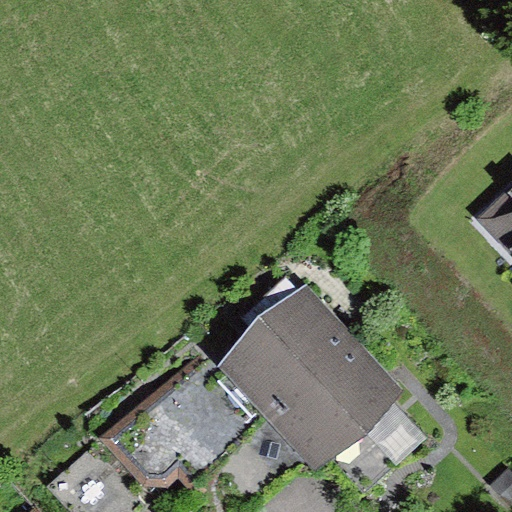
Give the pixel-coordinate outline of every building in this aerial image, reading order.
[(511,188),(480,220),(511,252),(511,188)] [(259,323),(215,361),(210,355),(111,442),(145,481),(164,480),(180,465),(198,485),(254,436),(241,422),(254,411),(270,428),(363,346),(309,284),(300,291),(289,278),(250,313),(259,323)] [(363,346),(270,428),(313,476),(331,460),(366,429),(405,394),(363,346)] [(366,429),(331,460),(364,494),(397,462),(366,429)] [(90,448),(47,487),(70,511),(137,511),(144,507),(90,448)] [(511,470),(509,469),(492,487),(511,506),(511,470)]
